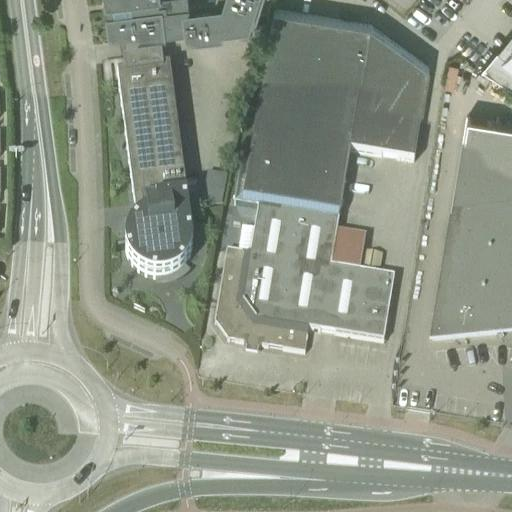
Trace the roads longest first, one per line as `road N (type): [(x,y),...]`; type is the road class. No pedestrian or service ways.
road 1 (unclassified): [(71,0),(88,307),(162,352)]
road 2 (secondary): [(42,200),(19,0)]
road 3 (primary): [(97,464),(131,458),(279,468)]
road 4 (primary): [(511,477),(331,459)]
road 5 (primary): [(116,511),(279,468)]
road 6 (secondary): [(57,356),(56,266),(42,200)]
road 7 (primary): [(233,429),(209,418),(105,405)]
road 8 (primary): [(233,429),(208,435),(108,424)]
